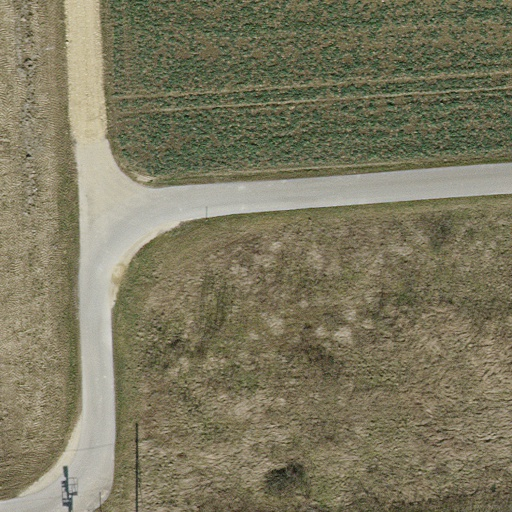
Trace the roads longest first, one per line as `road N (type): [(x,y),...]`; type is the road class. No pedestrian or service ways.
road 1 (track): [(511,178),(169,201),(111,227),(99,283),(98,469),(80,493),(39,511)]
road 2 (track): [(86,0),(90,98),(111,227)]
